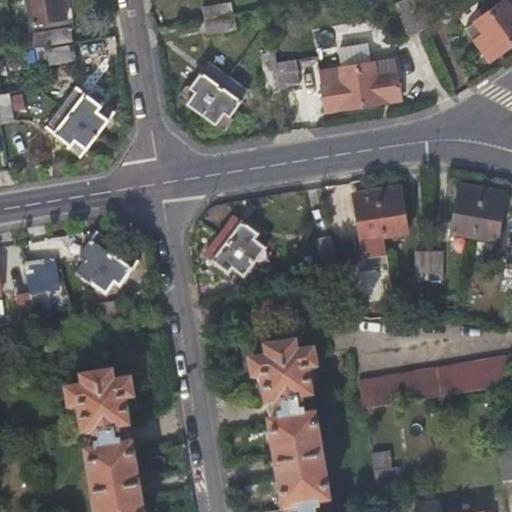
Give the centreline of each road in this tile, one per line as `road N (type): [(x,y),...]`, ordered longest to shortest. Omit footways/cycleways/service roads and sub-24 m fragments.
road 1 (residential): [(158,182),(215,511)]
road 2 (residential): [(158,182),(433,140),(478,141)]
road 3 (residential): [(131,0),(158,182)]
road 4 (residential): [(0,208),(158,182)]
